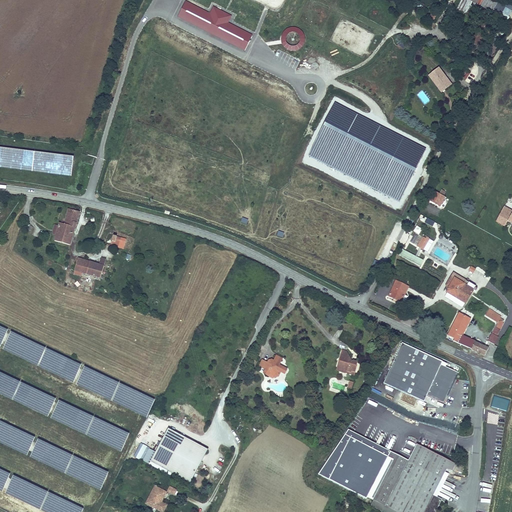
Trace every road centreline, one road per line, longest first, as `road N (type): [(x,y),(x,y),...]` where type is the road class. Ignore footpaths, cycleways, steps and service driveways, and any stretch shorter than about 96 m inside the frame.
road 1 (tertiary): [(478,363),(214,237),(0,188)]
road 2 (unknown): [(155,0),(304,80)]
road 3 (unknown): [(215,417),(232,441),(231,464),(207,503),(177,496)]
road 4 (unclassified): [(468,511),(480,389)]
